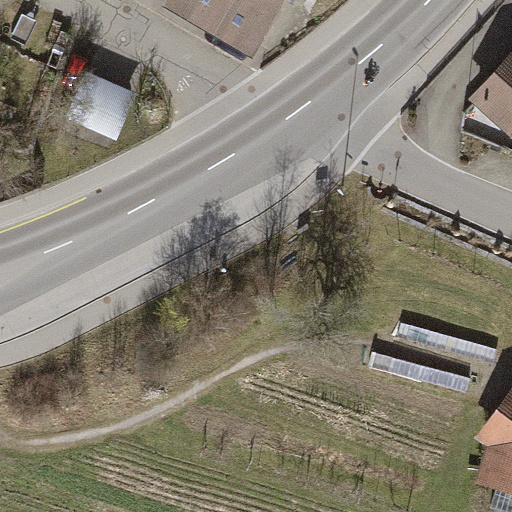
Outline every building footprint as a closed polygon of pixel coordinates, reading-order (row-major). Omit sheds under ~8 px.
[(173,0),(166,14),(211,38),(231,0),(173,0)] [(287,0),(231,0),(211,38),(256,61),(287,0)] [(511,58),(478,98),(511,128),(511,58)] [(136,107),(86,84),(66,127),(115,151),(136,107)] [(485,460),(473,493),(511,506),(511,404),(509,402),(471,449),(485,460)]
